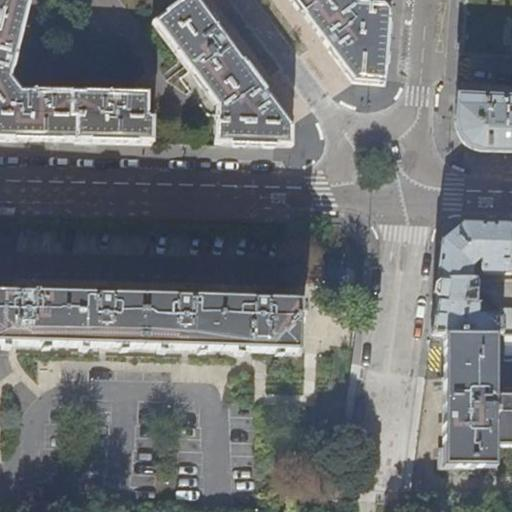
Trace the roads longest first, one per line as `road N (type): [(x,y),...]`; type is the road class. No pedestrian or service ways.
road 1 (residential): [(344,186),(0,179)]
road 2 (residential): [(403,201),(407,234),(372,489)]
road 3 (residential): [(427,0),(417,117),(406,134)]
